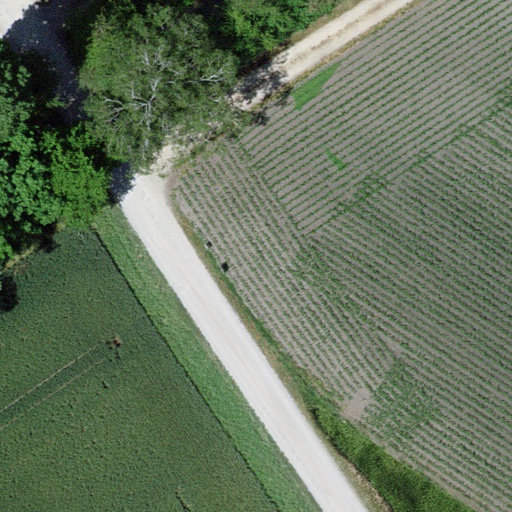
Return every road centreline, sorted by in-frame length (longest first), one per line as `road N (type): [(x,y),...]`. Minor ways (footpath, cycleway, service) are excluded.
road 1 (track): [(355,511),(152,195)]
road 2 (track): [(152,195),(445,0)]
road 3 (track): [(152,195),(47,24)]
